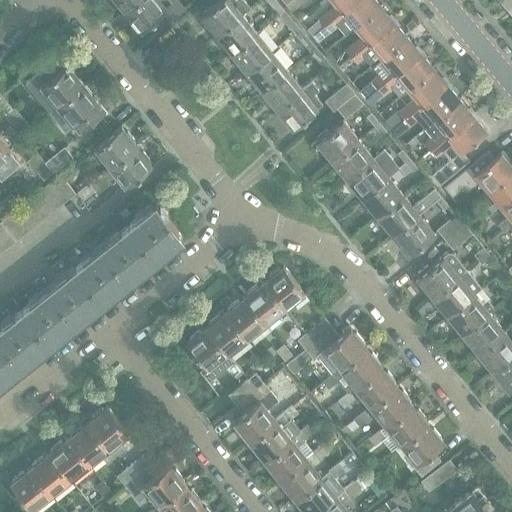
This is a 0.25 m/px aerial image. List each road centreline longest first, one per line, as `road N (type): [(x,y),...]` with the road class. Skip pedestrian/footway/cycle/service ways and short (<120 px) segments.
road 1 (residential): [(511,465),(356,274),(308,239),(241,221)]
road 2 (residential): [(241,221),(67,0)]
road 3 (residential): [(257,511),(109,326)]
road 4 (residential): [(109,326),(241,221)]
road 5 (residential): [(0,412),(109,326)]
